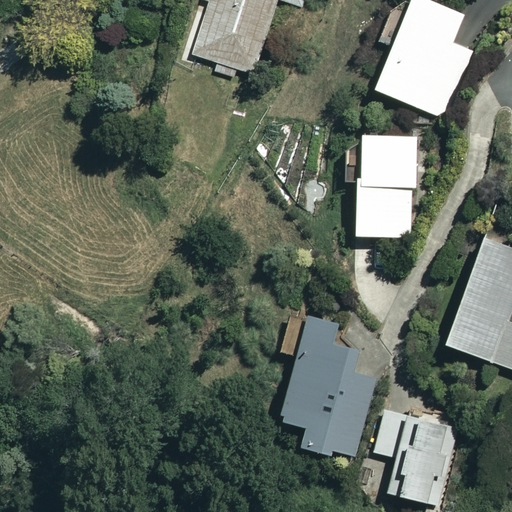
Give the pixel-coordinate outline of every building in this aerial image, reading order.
[(306,0),(205,0),(189,55),(255,75),(277,0),(281,0),(304,7),(306,0)] [(461,15),(424,0),(402,0),(366,88),(441,118),(469,50),(450,43),(461,15)] [(413,137),(352,133),(346,234),(408,237),(413,137)] [(511,298),(511,248),(477,236),(437,342),(511,369),(511,322),(504,319),(511,298)] [(334,326),(286,312),(275,350),(291,355),(272,418),(298,426),(293,445),(324,454),(326,448),(353,456),(382,360),(328,344),(334,326)] [(457,425),(380,409),(372,452),(390,456),(382,493),(440,505),(457,425)]
